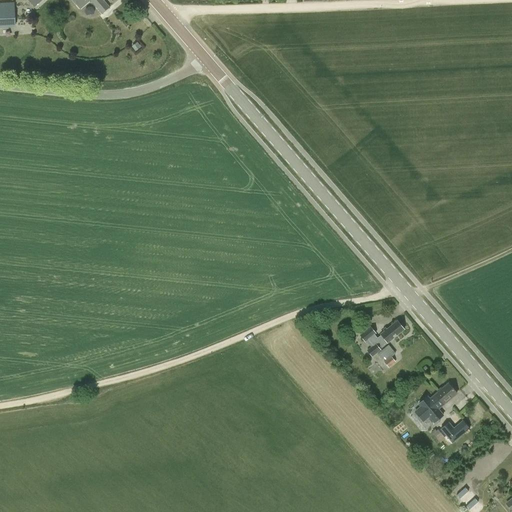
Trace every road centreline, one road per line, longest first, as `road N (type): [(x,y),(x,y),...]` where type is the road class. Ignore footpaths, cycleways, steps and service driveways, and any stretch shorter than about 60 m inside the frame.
road 1 (secondary): [(511,410),(204,58)]
road 2 (track): [(0,406),(107,383),(399,282)]
road 3 (track): [(490,0),(182,9),(167,16)]
road 4 (unclassified): [(204,58),(126,94),(0,85)]
